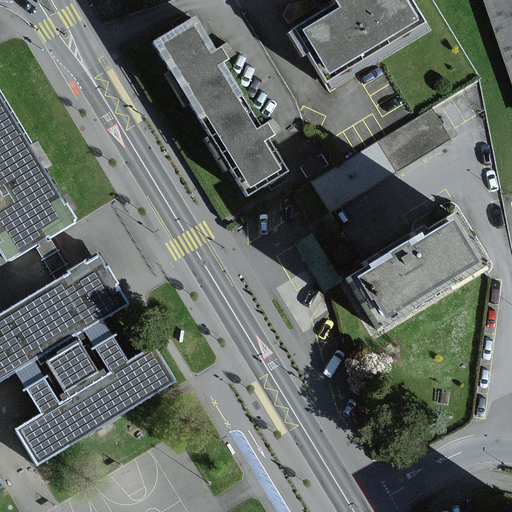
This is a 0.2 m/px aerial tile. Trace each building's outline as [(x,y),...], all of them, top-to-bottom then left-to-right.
[(423,24),(408,0),(332,0),(330,1),(333,6),(292,30),(324,83),(423,24)] [(511,0),(477,0),(511,103),(511,0)] [(152,45),(200,120),(240,96),(220,64),(226,61),(218,49),(213,52),(192,21),(152,45)] [(0,80),(0,238),(12,260),(37,245),(52,236),(82,219),(0,80)] [(265,124),(259,128),(240,96),(200,120),(247,197),(286,173),(267,141),(273,137),(265,124)] [(345,161),(310,182),(328,212),(448,140),(430,110),(410,122),(345,161)] [(483,267),(450,215),(346,279),(379,331),(483,267)] [(309,235),(292,245),(321,292),(338,281),(309,235)] [(52,236),(37,245),(58,279),(72,270),(52,236)] [(0,488),(9,483),(0,468),(0,382),(22,370),(46,410),(21,425),(43,461),(181,378),(160,343),(133,359),(107,317),(134,301),(104,251),(72,270),(58,279),(0,313),(0,488)]
